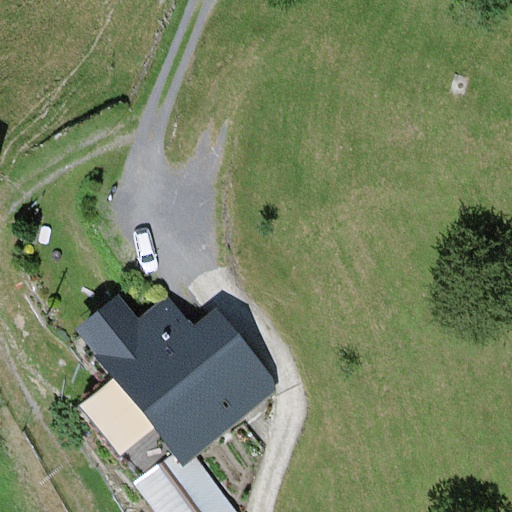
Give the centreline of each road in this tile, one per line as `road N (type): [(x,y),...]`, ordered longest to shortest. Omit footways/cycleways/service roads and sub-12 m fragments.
road 1 (track): [(205,0),(150,114),(137,199),(238,312),(283,397),(258,511)]
road 2 (track): [(150,114),(37,170),(0,212)]
road 3 (track): [(0,355),(70,511)]
